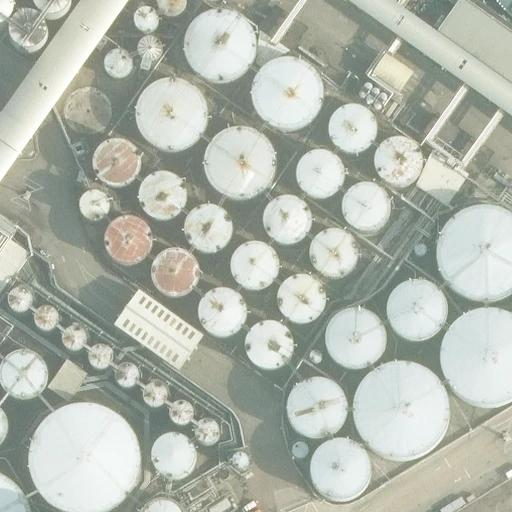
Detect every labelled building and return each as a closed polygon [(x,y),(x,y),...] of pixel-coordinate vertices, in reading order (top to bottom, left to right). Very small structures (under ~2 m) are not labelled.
[(37,27),(45,33),(52,35),(60,33),(67,28),(71,22),(72,14),(69,5),(64,0),(42,0),(39,2),(35,9),(34,18),(37,27)] [(0,44),(2,44),(9,39),(13,32),(14,24),(11,16),(5,10),(0,8),(0,44)] [(256,51),(256,44),(256,38),(254,31),(251,25),(247,19),(242,15),(236,11),(229,9),(223,8),(216,8),(209,10),(203,12),(197,16),(193,21),(189,27),(186,33),(185,40),(185,47),(186,53),(188,60),(192,65),(196,71),(202,75),(208,77),(215,79),(222,80),(228,79),(235,77),(241,73),(246,69),(250,64),(254,58),(256,51)] [(14,60),(21,65),(29,67),(37,66),(43,61),(47,54),(48,46),(46,38),(40,32),(32,29),(24,30),(16,34),(11,42),(10,51),(14,60)] [(142,62),(142,61),(142,57),(141,53),(139,49),(136,46),(133,43),(129,40),(121,39),(115,39),(111,40),(105,44),(101,48),(99,52),(97,60),(98,68),(102,76),(107,80),(110,82),(118,84),(122,84),(127,83),(135,78),(137,76),(140,71),(142,67),(142,62)] [(326,97),(326,90),(325,83),(323,76),(319,70),(315,65),(309,60),(303,57),(296,55),(289,54),(282,55),(275,57),(269,60),(263,64),(258,70),(254,76),(252,82),(251,89),(251,97),(253,104),(256,110),(260,116),(265,121),(271,125),(278,128),(285,129),(292,129),(299,128),(305,125),(311,121),(317,117),(321,111),(324,104),(326,97)] [(210,116),(210,115),(209,108),(207,101),(204,94),(198,87),(192,83),(185,79),(179,78),(170,77),(162,79),(156,81),(149,85),(145,89),(141,94),(137,101),(135,108),(135,116),(136,122),(138,130),(142,136),(146,141),(153,147),(158,150),(164,152),(172,152),(179,152),(186,150),(192,147),(199,141),(203,136),(207,130),(209,123),(210,116)] [(113,108),(113,107),(113,102),(111,97),(109,92),(106,89),(98,84),(95,83),(88,82),(82,83),(79,84),(75,86),(71,89),(67,94),(65,98),(64,107),(64,112),(66,117),(70,124),(74,127),(78,130),(83,131),(87,132),(94,131),(97,130),(102,128),(105,125),(109,121),(111,117),(113,108)] [(379,134),(379,129),(379,124),(377,119),(375,115),(372,110),(367,107),(363,105),(358,104),(353,103),(347,104),(342,106),(338,108),(334,112),(331,116),(329,121),(328,126),(328,131),(329,136),(331,141),(334,146),(337,149),(342,152),(347,154),(352,155),(357,154),(362,153),(367,151),(371,148),(375,144),(377,139),(379,134)] [(277,164),(277,163),(276,156),(274,149),(270,142),(265,137),(260,133),(254,130),(247,129),(240,128),(233,129),(226,132),(221,135),(216,139),(212,145),(209,151),(208,157),(207,163),(208,169),(210,176),(212,181),(217,187),(223,192),(230,196),(237,197),(241,198),(247,197),(254,196),(261,192),(266,188),(270,184),(273,178),(276,171),(277,164)] [(423,167),(424,161),(423,156),(421,151),(418,146),(414,143),(410,140),(405,138),(399,137),(394,138),(389,140),(384,143),(380,147),(378,151),(376,156),(375,162),(376,167),(378,172),(381,177),(384,180),(389,183),(394,185),(399,186),(405,185),(410,183),(415,180),(418,176),(421,172),(423,167)] [(143,163),(142,158),(140,153),(136,146),(132,142),(128,140),(119,138),(114,138),(109,140),(105,142),(102,145),(99,148),(96,152),(94,157),(94,163),(94,167),(96,172),(100,179),(103,182),(108,184),(112,186),(117,187),(121,187),(126,186),(132,183),(135,180),(139,175),(141,172),(142,168),(143,163)] [(345,174),(346,173),(345,168),(344,163),(342,160),(338,155),(331,151),(327,149),(322,148),(317,149),(312,150),(308,152),(304,155),(302,158),(299,163),(297,168),(297,172),(298,181),(300,185),(302,189),(305,192),(310,195),(315,197),(319,197),(323,197),(329,196),(337,192),(340,188),(343,183),(345,178),(345,174)] [(420,180),(433,188),(430,193),(449,205),(465,177),(433,158),(420,180)] [(188,198),(188,197),(187,191),(186,188),(182,180),(178,177),(173,174),(165,172),(159,172),(155,173),(149,175),(146,178),(143,182),(140,186),(138,190),(138,196),(138,200),(139,205),(141,210),(144,214),(148,217),(153,220),(158,222),(161,222),(168,222),(171,221),(175,219),(180,215),(185,208),(187,203),(188,198)] [(390,207),(390,206),(389,202),(388,198),(386,194),(384,191),(377,186),(369,183),(364,183),(358,185),(351,189),(346,196),(344,201),(344,206),(344,210),(345,215),(350,222),(357,227),(362,229),(365,229),(370,229),(376,228),(383,223),(388,216),(389,212),(390,207)] [(109,207),(107,201),(105,197),(99,193),(94,192),(88,193),(84,196),(80,200),(79,206),(80,212),(82,217),(87,221),(93,222),(99,221),(103,219),(107,214),(109,207)] [(314,222),(314,221),(312,213),(310,208),(307,204),(300,199),(294,197),(290,196),(285,197),(279,198),(273,202),(269,206),(267,209),(265,213),(264,219),(264,223),(265,228),(267,233),(270,237),(277,243),(281,245),(287,246),(291,246),(297,245),(301,243),(305,240),(309,235),(312,231),(313,225),(314,222)] [(235,230),(234,225),(233,221),(231,217),(227,212),(223,209),(218,206),(214,205),(209,205),(206,205),(200,207),(196,209),(192,212),(189,217),(187,221),(186,225),(185,230),(186,235),(187,240),(189,244),(193,248),(197,251),(201,253),(206,254),(211,254),(220,252),(224,250),(228,247),(232,240),(234,235),(235,230)] [(511,220),(510,218),(504,213),(497,209),(488,206),(480,205),(472,205),(463,207),(456,211),(449,216),(443,222),(438,229),(435,237),(433,245),(433,254),(435,262),(438,270),(443,277),(449,283),(456,288),(463,292),(472,293),(480,294),(489,293),(497,290),(504,286),(510,280),(511,278),(511,220)] [(155,243),(155,242),(154,237),(153,233),(151,229),(148,225),(143,221),(140,219),(132,217),(125,218),(121,219),(114,224),(111,227),(108,232),(106,237),(106,242),(107,250),(109,254),(112,258),(119,264),(125,266),(129,266),(135,266),(140,265),(147,260),(150,257),(153,252),(154,247),(155,243)] [(360,253),(359,245),(357,241),(353,236),(349,233),(345,231),(337,229),(333,229),(328,230),(320,235),(316,238),(314,242),(312,247),(312,252),(313,260),(315,265),(318,269),(322,273),(326,275),(330,276),(336,277),(340,277),(344,275),(348,274),(352,271),(355,267),(358,263),(359,258),(360,253)] [(278,267),(277,262),(276,257),(274,253),(270,249),(266,246),(261,244),(257,243),(252,242),(244,244),(237,249),(233,253),(232,257),(230,261),(229,267),(231,275),(233,280),(236,283),(243,288),(252,291),(256,291),(262,289),(266,287),(270,285),(273,281),(275,277),(277,272),(278,267)] [(200,272),(200,271),(200,266),(199,262),(194,255),(191,252),(186,249),(179,248),(171,248),(168,249),(162,253),(159,256),(156,260),(154,265),(153,270),(153,274),(155,279),(156,283),(160,287),(166,292),(171,294),(176,295),(181,294),(186,293),(191,290),(193,288),(196,285),(198,281),(200,272)] [(325,300),(324,299),(324,294),(323,290),(318,283),(314,279),(310,277),(302,275),(297,275),(292,276),(288,279),(284,281),(281,285),(278,290),(277,295),(276,299),(276,302),(278,307),(280,312),(283,316),(287,319),(291,321),(299,323),(304,323),(310,321),(316,317),(320,314),(322,309),(324,305),(325,300)] [(11,291),(12,297),(17,300),(23,300),(28,297),(29,292),(28,286),(23,282),(17,282),(12,286),(11,291)] [(204,328),(140,283),(114,320),(179,364),(204,328)] [(434,310),(434,309),(433,304),(432,299),(430,295),(426,291),(424,288),(419,285),(413,284),(408,283),(404,283),(399,285),(395,287),(390,290),(387,294),(384,299),(382,304),(382,309),(382,314),(384,318),(386,323),(389,327),(392,330),(396,332),(406,335),(413,335),(417,334),(421,332),(426,328),(430,324),(432,319),(434,314),(434,310)] [(247,312),(247,308),(246,303),(243,298),(240,295),(233,290),(229,288),(224,287),(219,288),(214,289),(207,294),(203,298),(201,302),(199,306),(199,311),(199,316),(200,320),(202,324),(204,328),(207,331),(211,333),(217,335),(221,336),(226,336),(231,335),(239,331),(243,326),(245,322),(247,317),(247,312)] [(38,310),(40,315),(45,319),(51,319),(55,315),(57,310),(56,304),(51,301),(45,301),(40,304),(38,310)] [(368,340),(368,339),(368,334),(366,329),(364,325),(360,321),(357,318),(353,315),(347,314),(342,313),(337,314),(331,315),(324,321),(320,325),(318,330),(316,335),(316,340),(317,346),(319,351),(321,355),(324,358),(329,362),(333,364),(337,365),(344,365),(351,364),(354,362),(358,360),(361,357),(364,353),(366,348),(368,340)] [(511,328),(504,322),(496,317),(485,315),(478,315),(469,316),(461,319),(454,323),(447,329),(442,336),(439,342),(436,351),(435,360),(437,370),(439,378),(444,386),(449,391),(456,397),(465,401),(475,404),(482,404),(491,403),(497,400),(504,397),(511,391),(511,390),(511,328)] [(65,330),(67,336),(72,339),(78,339),(82,336),(84,330),(83,325),(78,321),(72,321),(67,324),(65,330)] [(293,346),(293,345),(291,338),(289,333),(286,329),(279,324),(276,322),(270,321),(261,323),(256,325),(253,328),(249,331),(247,336),(245,341),(245,345),(245,350),(247,355),(251,361),(257,367),(263,369),(267,369),(271,369),(277,368),(281,366),(285,363),(288,359),(290,355),(292,351),(293,346)] [(91,349),(93,354),(98,358),(104,358),(108,355),(110,349),(109,343),(104,340),(98,340),(93,343),(91,349)] [(49,374),(49,369),(47,364),(43,357),(39,354),(35,352),(27,350),(23,350),(17,351),(13,353),(9,356),(6,360),(4,364),(2,368),(1,373),(3,381),(5,387),(8,391),(15,396),(19,397),(24,398),(28,398),(33,397),(38,394),(42,392),(46,387),(47,384),(49,379),(49,374)] [(117,367),(119,372),(124,376),(130,376),(134,373),(136,367),(134,362),(130,358),(124,358),(119,361),(117,367)] [(70,400),(88,374),(69,360),(50,386),(70,400)] [(435,414),(435,413),(434,405),(432,396),(427,388),(421,381),(414,376),(406,371),(398,369),(388,369),(379,370),(371,373),(364,377),(358,382),(353,388),(349,396),(346,405),(345,413),(346,422),(349,430),(353,438),(358,444),(364,450),(371,454),(379,457),(388,458),(395,458),(405,455),(414,451),(419,447),(425,441),(431,432),(433,424),(435,414)] [(146,387),(148,393),(152,396),(158,396),(163,393),(165,387),(163,382),(158,378),(152,378),(148,382),(146,387)] [(334,410),(334,409),(334,404),(332,399),(329,394),(326,390),(321,387),(317,385),(312,383),(308,383),(303,384),(298,385),(292,388),(290,391),(286,395),(284,399),(283,404),(282,410),(283,415),(284,419),(287,424),(290,428),(294,431),(299,434),(303,435),(308,435),(313,435),(317,434),(321,432),(326,428),(329,424),(332,419),(334,414),(334,410)] [(173,406),(175,412),(180,415),(185,415),(190,412),(192,407),(190,401),(186,398),(180,397),(175,401),(173,406)] [(139,474),(140,463),(139,453),(135,442),(131,433),(124,425),(116,418),(107,413),(97,409),(86,408),(76,408),(65,411),(56,415),(47,421),(40,429),(34,438),(30,448),(28,458),(28,469),(30,479),(34,489),(40,498),(47,505),(56,511),(57,511),(110,511),(116,508),(124,501),(131,493),(136,484),(139,474)] [(198,425),(200,431),(205,434),(211,434),(215,431),(217,425),(216,420),(211,416),(205,416),(200,420),(198,425)] [(200,456),(200,451),(200,446),(198,441),(195,436),(192,432),(187,430),(183,428),(178,427),(172,427),(167,429),(163,431),(159,434),(156,438),(154,443),(152,448),(152,453),(154,458),(156,463),(159,467),(163,471),(167,473),(172,474),(178,475),(183,474),(188,472),(192,469),(195,465),(198,461),(200,456)] [(360,476),(360,475),(359,470),(358,465),(356,461),(352,457),(350,454),(345,451),(339,450),(334,449),(329,450),(323,451),(316,456),(313,460),(310,465),(309,470),(308,475),(308,479),(310,484),(312,489),(315,493),(318,496),(323,499),(332,501),(339,501),(343,500),(347,498),(352,494),(356,490),(358,485),(360,480),(360,476)] [(29,511),(27,503),(23,494),(17,486),(10,479),(2,474),(0,473),(0,511),(29,511)] [(183,511),(184,511),(181,507),(177,504),(172,501),(167,500),(161,500),(156,501),(151,504),(147,507),(144,511),(143,511),(183,511)]
